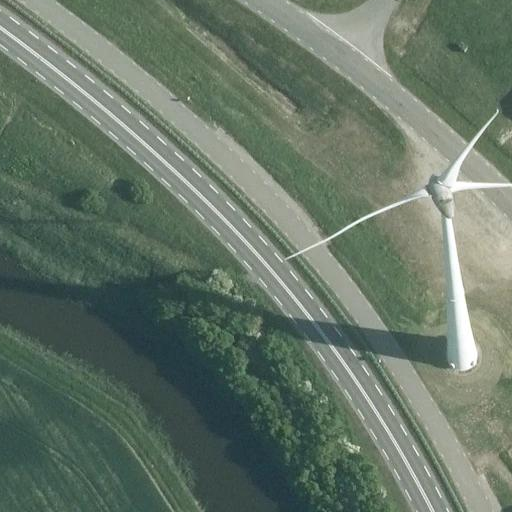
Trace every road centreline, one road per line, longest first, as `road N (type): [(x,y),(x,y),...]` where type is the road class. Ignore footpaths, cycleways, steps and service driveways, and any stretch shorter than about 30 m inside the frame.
road 1 (unclassified): [(478,511),(436,423),(342,289),(245,177),(142,82),(35,0)]
road 2 (trunk): [(431,511),(375,414),(284,285),(151,152)]
road 3 (unclassified): [(511,205),(338,55),(259,0)]
road 4 (primary): [(151,152),(0,28)]
